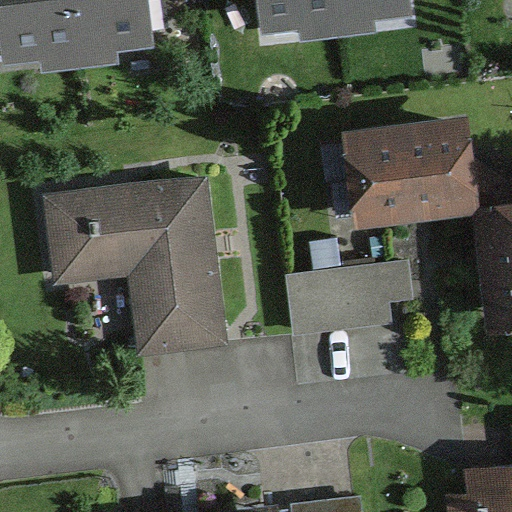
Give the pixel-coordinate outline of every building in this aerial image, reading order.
[(100,0),(0,0),(0,63),(106,50),(100,0)] [(237,0),(100,0),(106,50),(242,33),(237,0)] [(346,0),(237,0),(242,33),(349,19),(346,0)] [(460,0),(346,0),(349,19),(461,4),(460,0)] [(472,129),(330,144),(340,234),(459,222),(470,331),(511,327),(511,218),(481,222),(472,129)] [(207,176),(44,195),(55,288),(128,280),(137,356),(227,345),(207,176)] [(409,261),(286,274),(293,334),(392,323),(390,302),(413,300),(409,261)] [(511,511),(511,459),(449,466),(454,511),(511,511)]
